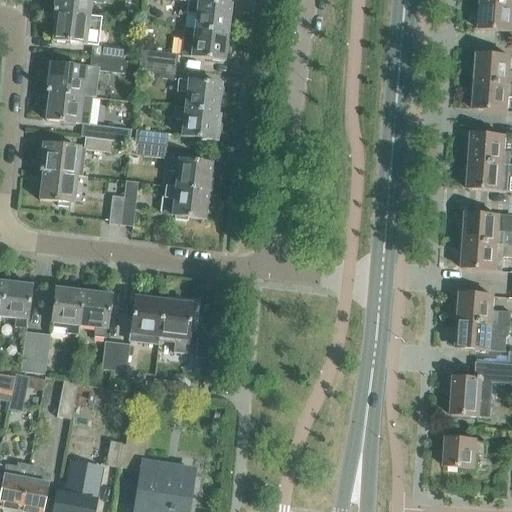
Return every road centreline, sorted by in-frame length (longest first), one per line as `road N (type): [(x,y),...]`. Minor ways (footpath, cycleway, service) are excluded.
road 1 (tertiary): [(378,280),(403,0)]
road 2 (residential): [(276,272),(3,239)]
road 3 (residential): [(276,272),(306,0)]
road 4 (residential): [(3,239),(25,11),(0,7)]
road 5 (tertiary): [(351,511),(378,280)]
